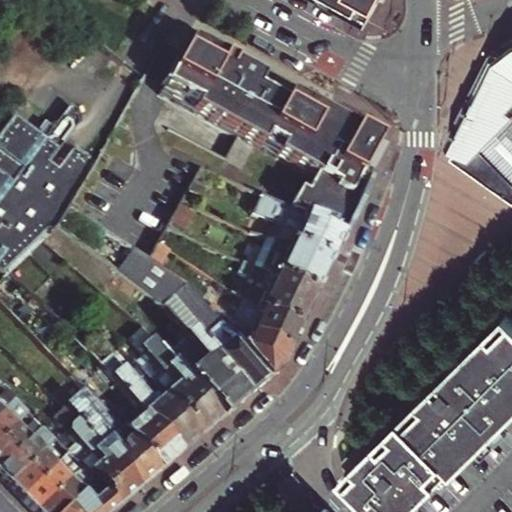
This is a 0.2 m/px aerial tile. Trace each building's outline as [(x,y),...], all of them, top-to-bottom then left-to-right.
[(331,0),(356,13),(363,0),(331,0)] [(373,0),(363,0),(356,13),(369,21),(377,2),(373,0)] [(511,38),(494,52),(448,140),(460,147),(454,156),(511,197),(511,175),(484,147),(511,118),(511,38)] [(297,193),(288,210),(300,215),(320,225),(318,229),(339,239),(365,182),(379,156),(373,153),(375,144),(287,96),(281,106),(255,92),(260,82),(187,42),(161,88),(195,106),(192,112),(259,148),(263,141),(279,150),(274,158),(313,180),(304,198),(297,193)] [(0,280),(2,281),(6,277),(27,259),(41,246),(57,231),(68,211),(76,196),(92,165),(102,147),(81,132),(68,150),(59,144),(73,126),(71,112),(65,107),(48,130),(41,125),(33,136),(8,118),(0,128),(0,280)] [(511,118),(484,147),(511,175),(511,118)] [(328,263),(339,239),(318,229),(320,225),(300,215),(288,210),(258,196),(250,212),(274,223),(293,232),(287,244),(328,263)] [(182,231),(195,214),(180,203),(167,220),(182,231)] [(124,247),(68,211),(57,231),(108,269),(124,247)] [(293,232),(274,223),(266,241),(273,242),(287,244),(293,232)] [(264,248),(266,241),(245,237),(244,245),(264,248)] [(253,270),(259,272),(273,242),(266,241),(264,248),(253,270)] [(259,272),(313,298),(328,263),(287,244),(273,242),(259,272)] [(254,313),(297,332),(313,298),(259,272),(253,270),(241,264),(235,278),(243,281),(241,286),(262,295),(254,313)] [(185,291),(161,309),(180,331),(242,403),(265,383),(243,357),(239,353),(215,325),(223,318),(217,313),(212,309),(209,314),(195,304),(185,291)] [(254,340),(287,354),(297,332),(254,313),(252,312),(238,301),(227,293),(217,313),(223,318),(228,321),(250,337),(251,338),(254,340)] [(209,314),(212,309),(198,299),(195,304),(209,314)] [(457,472),(511,415),(511,317),(509,314),(344,477),(380,511),(407,511),(439,479),(433,472),(444,462),(457,472)] [(197,441),(218,423),(163,359),(139,331),(128,341),(140,355),(130,363),(134,367),(197,441)] [(218,423),(242,403),(180,331),(172,338),(179,345),(163,359),(218,423)] [(265,383),(279,372),(287,354),(254,340),(251,338),(250,337),(239,353),(243,357),(265,383)] [(176,459),(197,441),(134,367),(125,376),(109,357),(98,367),(135,410),(176,459)] [(136,493),(158,475),(116,426),(94,401),(84,390),(64,407),(66,411),(136,493)] [(5,396),(0,400),(0,413),(11,403),(5,396)] [(0,438),(10,429),(24,416),(11,403),(0,413),(0,438)] [(158,475),(176,459),(135,410),(116,426),(158,475)] [(115,511),(136,493),(66,411),(56,420),(86,456),(73,467),(77,471),(90,485),(115,511)] [(0,438),(0,467),(38,430),(31,423),(17,436),(10,429),(0,438)] [(0,481),(6,487),(50,443),(38,430),(0,467),(0,481)] [(50,443),(6,487),(19,501),(51,470),(64,457),(50,443)] [(57,477),(64,484),(77,471),(73,467),(70,464),(57,477)] [(19,501),(29,511),(35,511),(64,484),(57,477),(51,470),(19,501)] [(35,511),(62,511),(90,485),(77,471),(64,484),(35,511)] [(114,511),(115,511),(90,485),(62,511),(114,511)]
